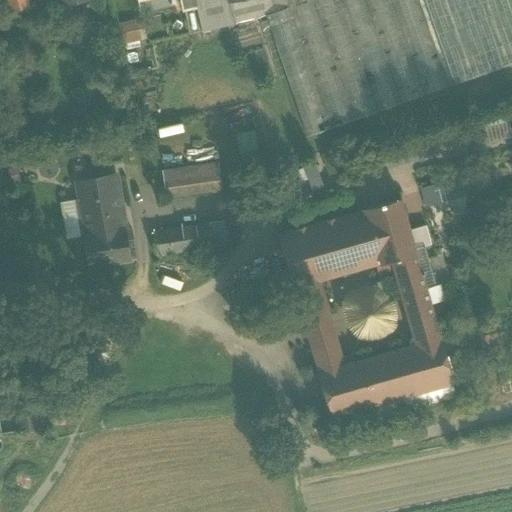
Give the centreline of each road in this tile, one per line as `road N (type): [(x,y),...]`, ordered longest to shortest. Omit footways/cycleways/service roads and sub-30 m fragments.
road 1 (track): [(0,287),(97,299),(153,289),(100,427),(66,457),(28,511)]
road 2 (track): [(390,173),(294,207),(216,277),(153,289)]
